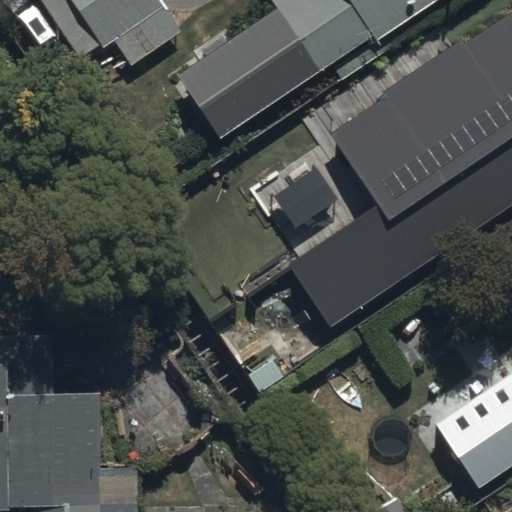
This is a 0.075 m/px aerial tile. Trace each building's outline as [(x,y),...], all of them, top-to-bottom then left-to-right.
[(179,32),(157,0),(38,0),(82,63),(112,42),(129,66),(179,32)] [(388,51),(379,38),(435,0),(270,0),(277,10),(174,80),(217,143),(326,70),(337,86),(388,51)] [(511,9),(329,133),(378,205),(291,264),(333,326),(511,204),(511,9)] [(0,511),(136,511),(137,470),(125,471),(124,438),(101,439),(100,392),(54,393),(53,334),(0,334),(0,511)] [(511,372),(434,426),(479,491),(511,468),(511,372)]
